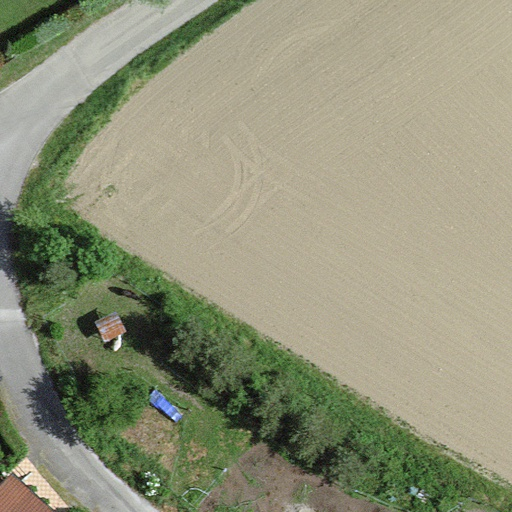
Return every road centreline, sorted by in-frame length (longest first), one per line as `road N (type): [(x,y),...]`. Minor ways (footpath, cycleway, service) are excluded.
road 1 (residential): [(0,287),(47,407),(129,511)]
road 2 (residential): [(192,0),(107,56),(0,144)]
